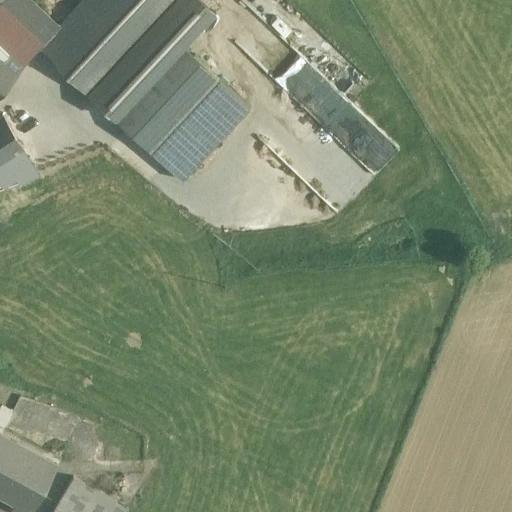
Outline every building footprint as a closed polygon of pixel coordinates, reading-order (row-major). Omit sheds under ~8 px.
[(0,0),(0,85),(19,65),(0,46),(0,0)] [(30,0),(0,0),(0,46),(19,65),(34,50),(35,51),(39,47),(40,47),(58,26),(30,0)] [(83,0),(59,26),(58,26),(40,47),(91,94),(178,0),(83,0)] [(204,0),(178,0),(91,94),(114,116),(183,43),(184,44),(215,10),(204,0)] [(381,167),(399,148),(348,100),(369,78),(319,31),(322,36),(292,8),(289,2),(275,10),(263,23),(268,32),(251,42),(243,50),(367,167),(371,173),(381,167)] [(183,43),(114,116),(151,150),(219,77),(184,44),(183,43)] [(0,114),(0,161),(6,158),(0,148),(0,145),(14,137),(0,114)] [(14,137),(0,145),(0,148),(6,158),(21,149),(14,137)] [(6,158),(0,161),(0,184),(15,175),(18,180),(34,170),(21,149),(6,158)] [(348,149),(311,187),(282,159),(270,171),(292,193),(283,202),(309,227),(367,168),(348,149)] [(420,159),(383,187),(392,200),(429,172),(420,159)] [(25,511),(53,463),(0,432),(0,495),(12,503),(9,508),(16,511),(25,511)] [(124,511),(126,510),(70,476),(48,511),(124,511)]
